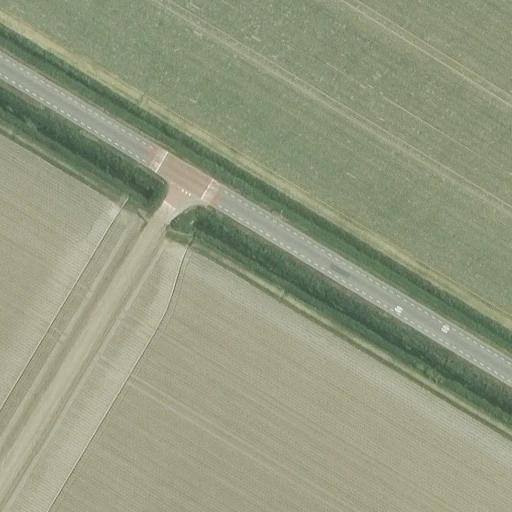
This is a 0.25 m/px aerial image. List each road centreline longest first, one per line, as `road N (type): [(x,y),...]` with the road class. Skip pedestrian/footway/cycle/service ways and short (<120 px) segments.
road 1 (tertiary): [(511,372),(0,63)]
road 2 (track): [(186,175),(0,488)]
